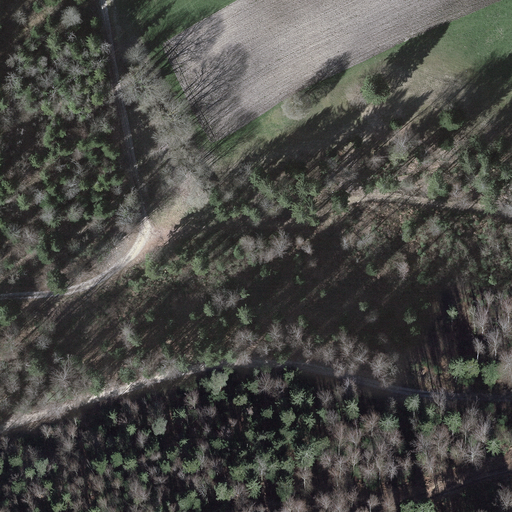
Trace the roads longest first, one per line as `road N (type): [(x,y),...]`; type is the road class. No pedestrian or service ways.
road 1 (track): [(0,430),(106,390),(254,358),(511,395)]
road 2 (track): [(104,0),(143,238),(113,275),(70,288),(0,293)]
road 3 (track): [(143,238),(194,223),(287,223),(347,203),(405,196),(511,219)]
road 4 (track): [(251,511),(396,502),(511,468)]
